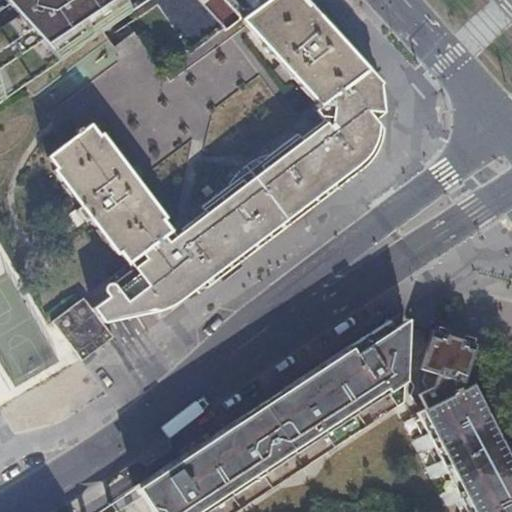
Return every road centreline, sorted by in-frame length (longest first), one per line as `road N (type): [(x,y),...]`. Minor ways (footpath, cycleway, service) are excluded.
road 1 (secondary): [(510,129),(315,269),(153,423)]
road 2 (secondary): [(153,423),(511,197)]
road 3 (primary): [(389,0),(510,129)]
road 4 (secondary): [(10,511),(153,423)]
